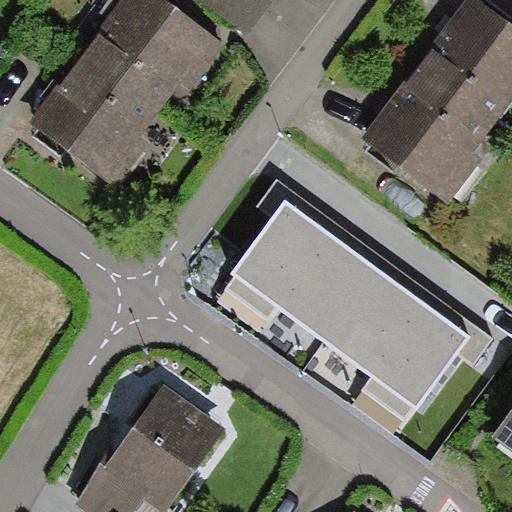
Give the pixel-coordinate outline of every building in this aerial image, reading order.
[(124,0),(80,60),(160,119),(175,97),(183,103),(223,50),(154,0),(124,0)] [(277,0),(192,0),(250,40),(277,0)] [(416,73),(495,132),(511,107),(511,36),(469,4),(416,73)] [(160,119),(80,60),(29,129),(117,193),(148,150),(141,144),(160,119)] [(495,132),(416,73),(361,146),(450,212),(487,163),(477,156),(495,132)] [(277,316),(320,349),(384,260),(275,181),(254,209),(274,224),(223,293),(269,327),(277,316)] [(499,342),(384,260),(320,349),(370,384),(362,396),(406,427),(413,417),(420,421),(462,363),(477,373),(499,342)] [(168,511),(224,437),(166,394),(108,472),(102,468),(74,506),(83,511),(138,511),(147,500),(164,511),(168,511)] [(511,422),(496,444),(511,455),(511,422)]
